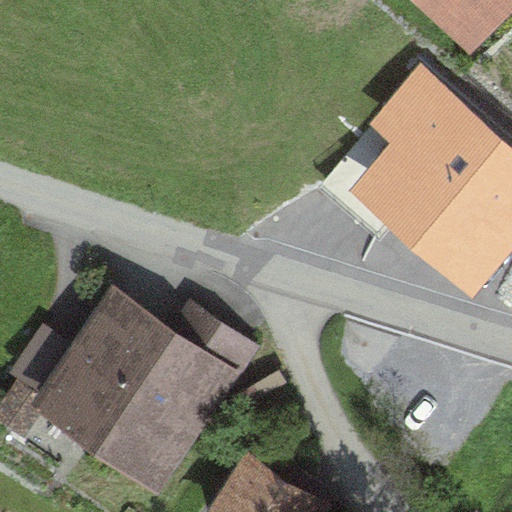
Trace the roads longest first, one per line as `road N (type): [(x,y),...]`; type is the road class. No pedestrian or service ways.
road 1 (residential): [(279,267),(263,341),(301,406),(429,511)]
road 2 (residential): [(0,181),(279,267)]
road 3 (residential): [(279,267),(511,349)]
